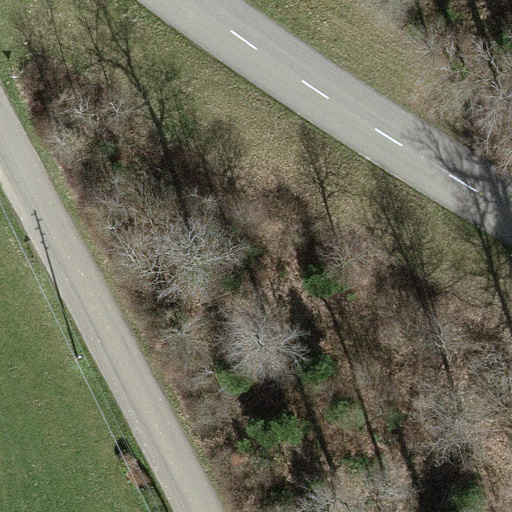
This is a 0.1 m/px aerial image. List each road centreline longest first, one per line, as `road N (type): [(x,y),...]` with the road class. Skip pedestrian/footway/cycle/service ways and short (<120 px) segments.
road 1 (tertiary): [(187,511),(0,133)]
road 2 (secondary): [(511,213),(189,0)]
